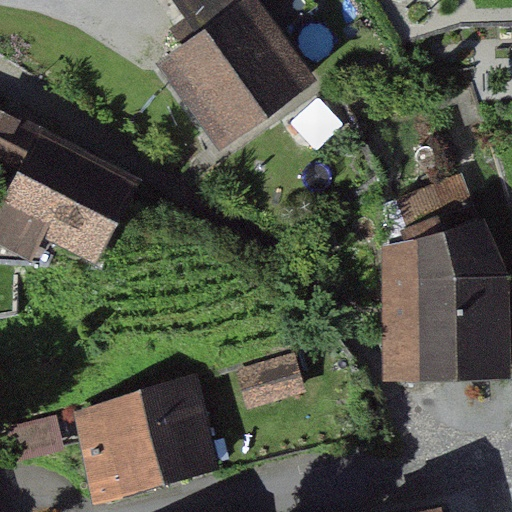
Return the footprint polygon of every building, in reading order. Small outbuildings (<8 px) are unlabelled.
[(175,0),(204,40),(169,64),(235,158),(334,89),(273,3),(277,0),(175,0)] [(0,155),(25,168),(2,210),(107,265),(151,181),(0,100),(0,155)] [(478,235),(389,257),(396,381),(506,385),(503,293),(478,235)] [(230,476),(205,386),(79,421),(103,510),(230,476)] [(446,511),(443,495),(361,510),(361,511),(446,511)]
